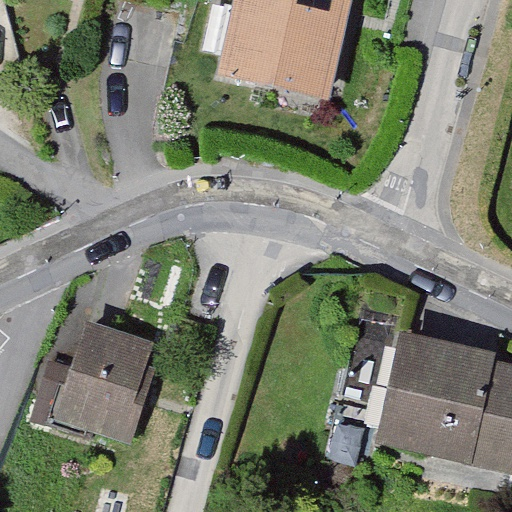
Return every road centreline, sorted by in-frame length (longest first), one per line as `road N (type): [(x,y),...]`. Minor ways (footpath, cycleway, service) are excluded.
road 1 (residential): [(189,511),(270,207)]
road 2 (residential): [(399,250),(469,0)]
road 3 (residential): [(270,207),(176,215),(117,233)]
road 4 (residential): [(117,233),(0,153)]
road 5 (residential): [(399,250),(270,207)]
road 6 (residential): [(117,233),(0,287)]
road 7 (residential): [(511,304),(399,250)]
